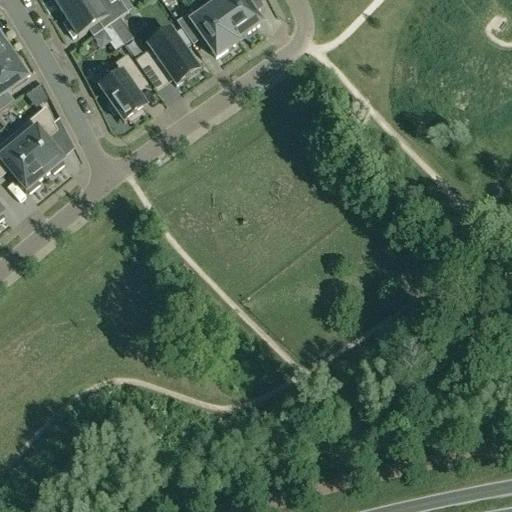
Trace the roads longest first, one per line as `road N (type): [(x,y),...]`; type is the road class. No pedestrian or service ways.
road 1 (residential): [(111,178),(293,50),(304,30),(302,11)]
road 2 (residential): [(9,0),(111,178)]
road 3 (residential): [(0,268),(111,178)]
road 4 (tertiary): [(511,486),(390,511)]
